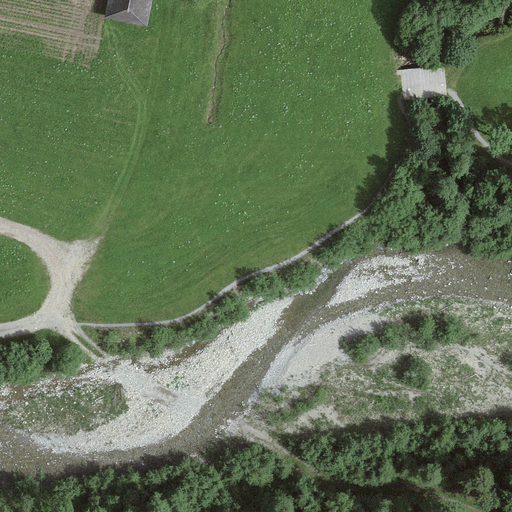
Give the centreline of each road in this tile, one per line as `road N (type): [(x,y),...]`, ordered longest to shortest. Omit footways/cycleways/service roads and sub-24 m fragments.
road 1 (track): [(486,511),(443,489),(346,485),(181,430),(51,313)]
road 2 (track): [(0,225),(45,247),(61,289),(51,313),(0,330)]
